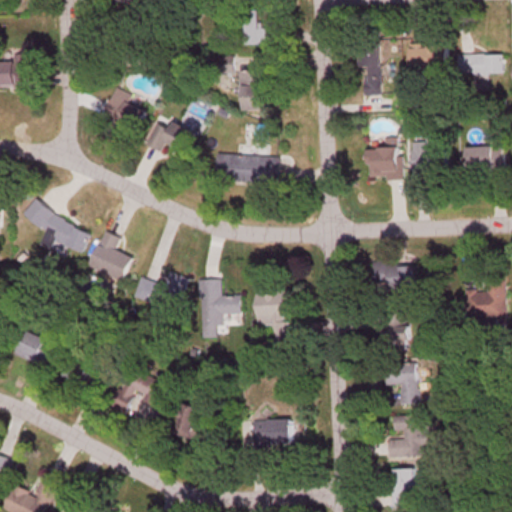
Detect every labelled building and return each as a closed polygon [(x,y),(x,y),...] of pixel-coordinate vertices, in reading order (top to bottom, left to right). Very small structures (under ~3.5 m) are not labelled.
[(246,0),(247,12),(265,11),(264,0),(246,0)] [(271,29),(262,29),(262,13),(255,13),(255,47),(271,47),(271,29)] [(416,48),(416,75),(454,74),(454,47),(416,48)] [(367,96),(387,96),(387,50),(367,50),(367,96)] [(0,64),(0,88),(35,88),(35,56),(19,56),(19,64),(0,64)] [(510,79),(510,56),(466,56),(466,79),(510,79)] [(249,112),(277,112),(277,73),(249,73),(249,112)] [(135,98),(122,91),(110,118),(142,133),(152,113),(132,104),(135,98)] [(205,137),(179,124),(175,131),(162,124),(152,145),(167,153),(171,145),(195,157),(205,137)] [(432,144),(417,144),(417,172),(453,172),(453,151),(432,151),(432,144)] [(510,172),(510,148),(471,148),(471,172),(510,172)] [(406,180),(406,149),(373,150),(374,181),(406,180)] [(285,159),(229,157),(228,184),(284,186),(285,159)] [(98,231),(35,207),(30,220),(52,229),(45,246),(56,251),(59,243),(88,254),(98,231)] [(138,258),(121,252),(126,239),(109,232),(95,270),(128,283),(138,258)] [(422,268),(400,268),(401,290),(422,289),(422,268)] [(145,279),(138,298),(181,314),(194,279),(175,272),(169,287),(145,279)] [(492,293),(473,293),(472,317),(510,319),(511,283),(492,283),(492,293)] [(291,292),(260,293),(262,343),(293,341),(291,292)] [(413,312),(389,312),(389,346),(413,346),(413,312)] [(67,348),(35,331),(22,354),(54,371),(67,348)] [(67,370),(74,388),(95,380),(88,362),(67,370)] [(405,407),(424,407),(424,369),(391,369),(392,395),(405,395),(405,407)] [(164,411),(175,391),(137,370),(126,391),(164,411)] [(216,426),(202,425),(203,410),(188,409),(186,441),(215,443),(216,426)] [(436,449),(436,419),(399,419),(399,459),(427,459),(427,449),(436,449)] [(274,422),(274,448),(298,448),(298,422),(274,422)] [(0,494),(5,496),(14,461),(0,457),(0,494)] [(421,511),(422,472),(396,472),(395,511),(421,511)] [(51,511),(63,488),(46,480),(38,498),(19,489),(8,511),(51,511)]
